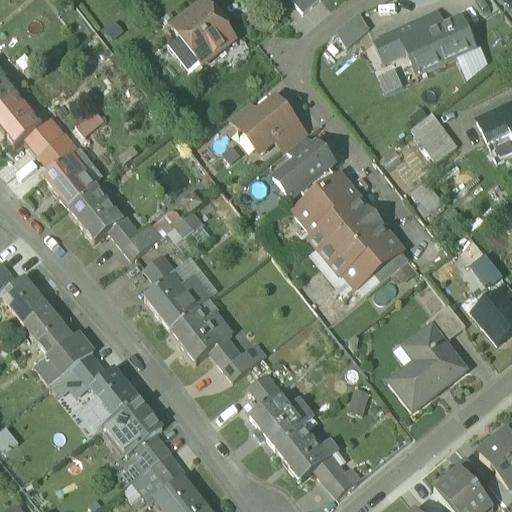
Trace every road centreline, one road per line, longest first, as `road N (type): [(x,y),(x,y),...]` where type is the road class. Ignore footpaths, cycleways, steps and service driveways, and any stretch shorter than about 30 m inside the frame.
road 1 (residential): [(0,204),(263,511)]
road 2 (residential): [(414,233),(285,63),(371,0)]
road 3 (residential): [(511,384),(355,511)]
